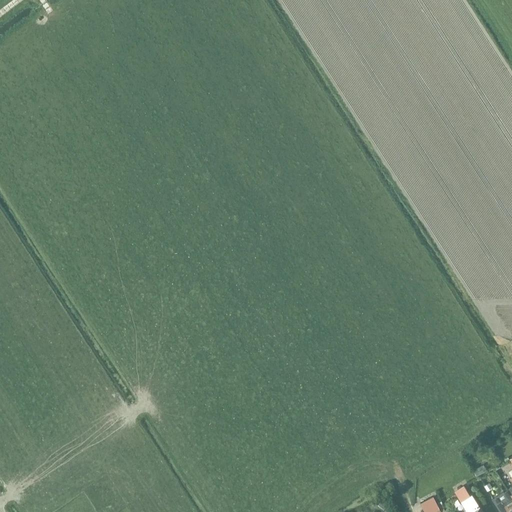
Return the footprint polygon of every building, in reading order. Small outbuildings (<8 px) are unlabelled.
[(464,486),(455,492),(461,502),(461,501),(470,496),(464,486)] [(495,503),(500,511),(508,511),(509,511),(511,511),(511,496),(507,489),(503,491),(507,496),(495,503)] [(470,496),(461,502),(467,511),(482,511),(472,495),(470,496)] [(433,496),(420,502),(424,509),(436,503),(433,496)] [(436,503),(424,509),(425,511),(431,511),(433,511),(442,511),(444,511),(442,506),(439,508),(436,503)]
